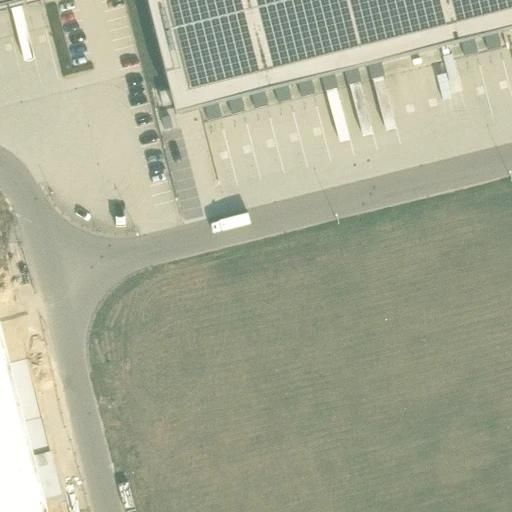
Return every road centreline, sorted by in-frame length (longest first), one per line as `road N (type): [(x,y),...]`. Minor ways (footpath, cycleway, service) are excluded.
road 1 (unclassified): [(511,159),(43,277)]
road 2 (unclassified): [(43,277),(104,511)]
